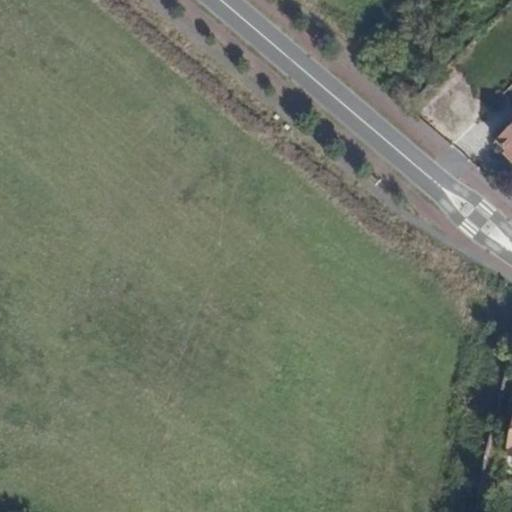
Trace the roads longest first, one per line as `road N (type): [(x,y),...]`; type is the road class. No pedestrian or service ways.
road 1 (tertiary): [(220,0),(423,171)]
road 2 (tertiary): [(423,171),(461,223),(511,255)]
